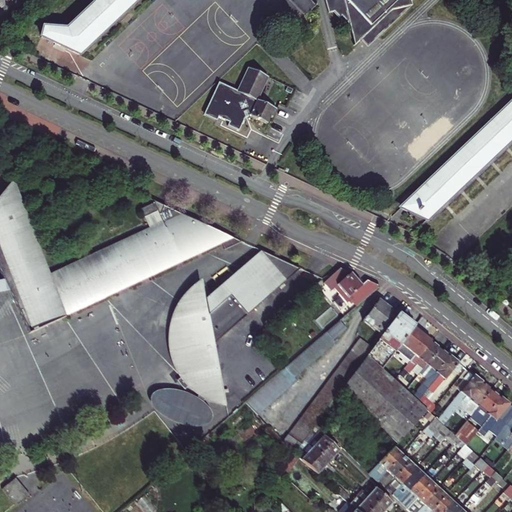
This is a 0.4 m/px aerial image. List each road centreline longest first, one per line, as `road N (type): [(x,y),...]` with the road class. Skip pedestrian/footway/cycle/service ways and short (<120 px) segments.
road 1 (residential): [(0,85),(374,263),(511,367)]
road 2 (residential): [(511,345),(383,246),(0,65)]
